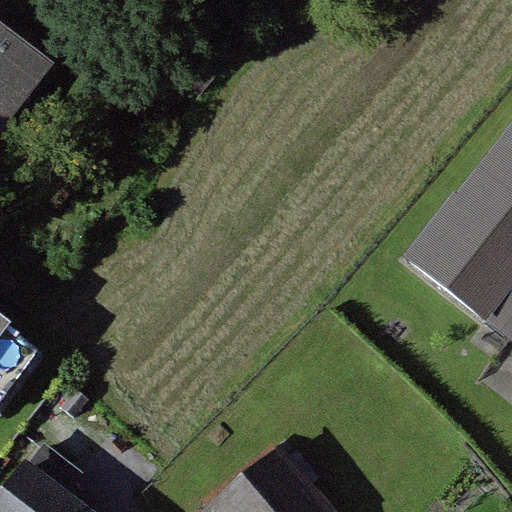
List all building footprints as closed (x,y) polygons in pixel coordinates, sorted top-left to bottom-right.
[(0,0),(0,137),(58,65),(0,19),(0,0)] [(511,143),(423,253),(511,325),(511,143)] [(0,417),(40,364),(0,333),(0,417)] [(327,511),(282,458),(217,511),(327,511)] [(81,511),(33,470),(0,508),(0,511),(81,511)]
